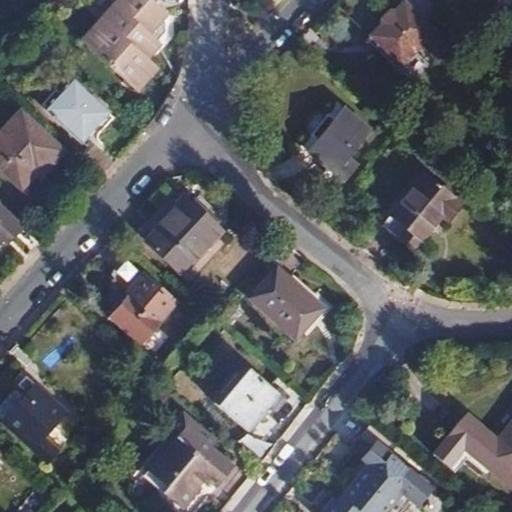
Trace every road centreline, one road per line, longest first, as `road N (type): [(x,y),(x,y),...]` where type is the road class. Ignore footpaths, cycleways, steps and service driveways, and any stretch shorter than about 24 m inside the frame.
road 1 (residential): [(191,119),(220,166),(397,314)]
road 2 (residential): [(191,119),(0,327)]
road 3 (residential): [(241,511),(397,314)]
road 4 (residential): [(308,0),(191,119)]
